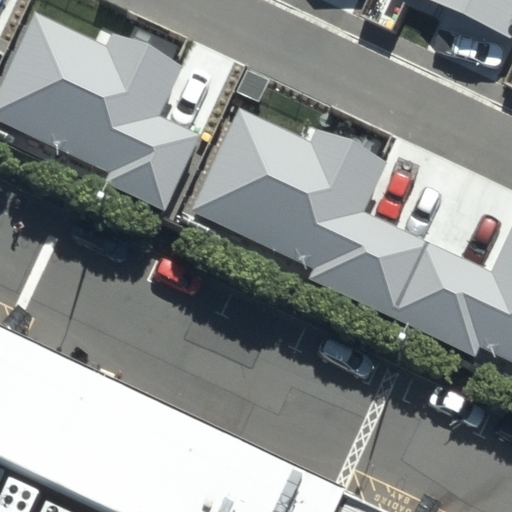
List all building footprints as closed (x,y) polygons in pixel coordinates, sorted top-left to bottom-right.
[(511,0),(431,0),(511,37),(511,0)] [(110,49),(37,14),(0,91),(0,118),(110,171),(104,183),(164,211),(201,135),(159,115),(181,67),(116,36),(110,49)] [(314,145),(241,109),(192,208),(311,266),(305,278),(390,319),(427,243),(359,210),(382,163),(320,132),(314,145)] [(511,229),(491,273),(427,243),(390,319),(474,359),(478,350),(511,366),(511,229)] [(365,511),(349,504),(0,337),(0,511),(365,511)]
